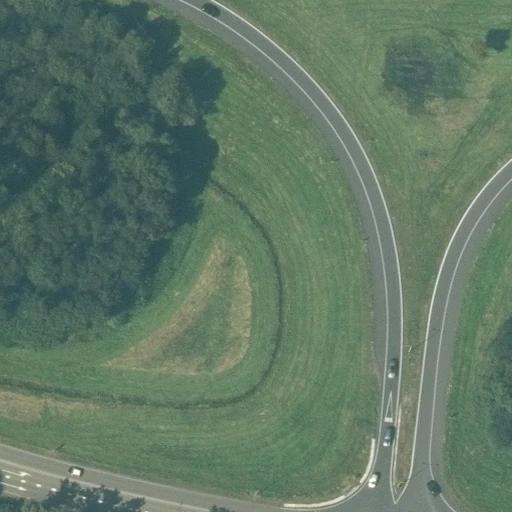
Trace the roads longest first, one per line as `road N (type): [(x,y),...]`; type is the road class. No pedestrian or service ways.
road 1 (motorway): [(194,0),(277,56),(313,92),(350,142),(375,197),(391,272),(395,361),(377,511)]
road 2 (motorway): [(416,511),(436,306),(469,222),(511,172)]
road 3 (trunk): [(246,511),(0,451)]
